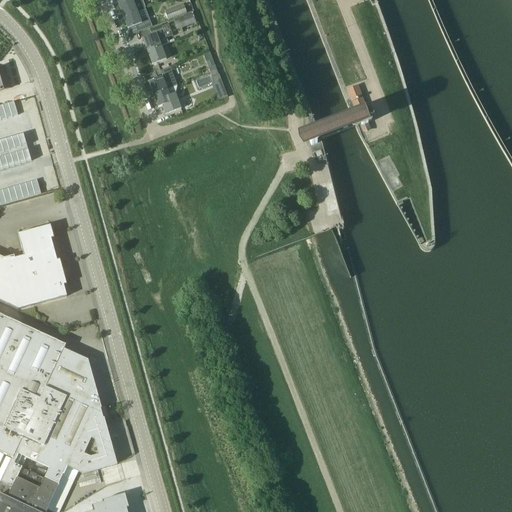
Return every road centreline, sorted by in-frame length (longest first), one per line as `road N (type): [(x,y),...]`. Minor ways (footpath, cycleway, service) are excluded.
road 1 (unclassified): [(164,511),(43,81),(32,53),(0,17)]
road 2 (residential): [(101,0),(153,136),(232,105)]
